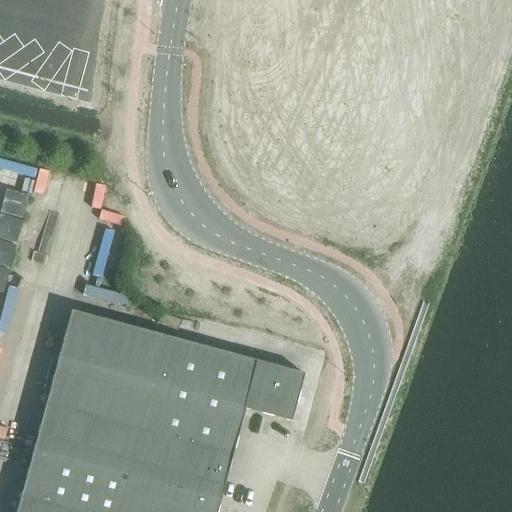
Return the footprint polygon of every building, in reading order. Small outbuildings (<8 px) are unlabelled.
[(72,312),(59,360),(152,384),(165,337),(72,312)] [(157,327),(177,333),(181,321),(161,315),(157,327)] [(232,454),(244,410),(290,422),(303,374),(165,337),(152,384),(139,429),(232,454)] [(59,360),(47,404),(139,429),(152,384),(59,360)] [(34,451),(127,476),(139,429),(47,404),(34,451)] [(232,454),(139,429),(127,476),(219,501),(232,454)] [(71,511),(117,511),(127,476),(34,451),(22,498),(71,511)] [(127,476),(117,511),(216,511),(219,501),(127,476)] [(71,511),(22,498),(17,511),(71,511)]
